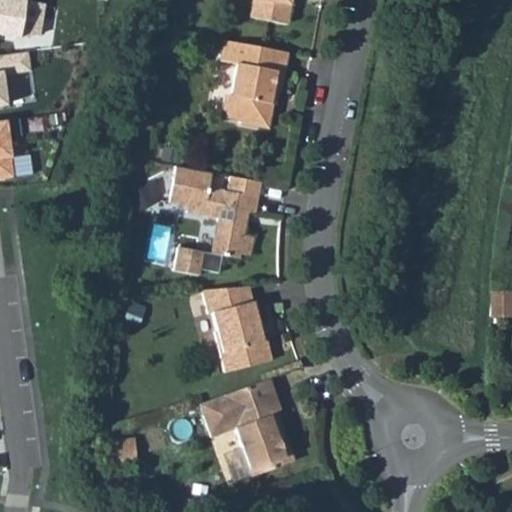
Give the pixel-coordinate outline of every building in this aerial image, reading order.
[(0,0),(0,38),(52,45),(57,8),(28,5),(28,0),(0,0),(1,1),(0,0)] [(248,0),(245,16),(281,24),(285,3),(282,3),(282,0),(248,0)] [(258,43),(218,36),(215,56),(231,60),(225,92),(223,91),(217,95),(214,110),(218,115),(234,119),(234,122),(261,128),(266,101),(264,100),(266,88),(273,90),(277,67),(253,62),(258,43)] [(253,62),(277,67),(281,48),(258,43),(253,62)] [(0,107),(0,106),(0,77),(25,74),(23,55),(0,58),(0,107)] [(17,118),(0,120),(0,176),(12,175),(7,137),(19,136),(17,118)] [(208,170),(172,163),(165,198),(186,202),(188,190),(203,193),(200,212),(214,214),(208,249),(174,242),(169,266),(194,272),(195,266),(213,269),(218,251),(235,255),(236,249),(244,250),(248,233),(239,231),(245,207),(251,208),(256,179),(227,174),(225,186),(205,183),(208,170)] [(188,190),(186,202),(185,208),(200,212),(203,193),(188,190)] [(245,283),(199,286),(204,310),(209,309),(213,328),(210,328),(220,370),(267,358),(262,342),(257,342),(252,325),(258,324),(252,298),(249,299),(245,283)] [(511,293),(489,293),(487,317),(511,318),(511,293)] [(257,342),(262,342),(258,324),(252,325),(257,342)] [(275,409),(264,376),(196,400),(207,434),(230,426),(246,473),(286,459),(274,420),(266,423),(263,413),(271,410),(275,409)] [(266,423),(274,420),(271,410),(263,413),(266,423)] [(133,439),(111,441),(113,467),(135,466),(133,439)]
